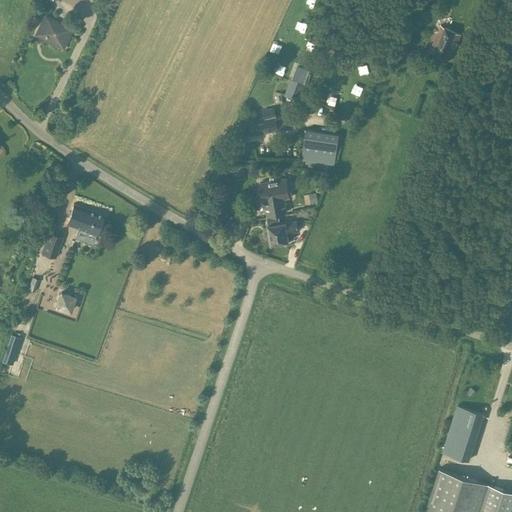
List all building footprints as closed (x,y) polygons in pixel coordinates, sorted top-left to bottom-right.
[(67,27),(47,17),(45,21),(43,19),(37,32),(46,37),(45,39),(55,44),(57,41),(65,45),(69,36),(64,34),(67,27)] [(306,29),(308,21),(300,19),(298,27),(306,29)] [(492,24),(481,19),(478,28),(488,33),(492,24)] [(460,34),(441,26),(430,51),(449,60),(460,34)] [(281,51),(285,41),(276,37),(272,47),(281,51)] [(298,98),(309,71),(296,66),(285,94),(298,98)] [(319,106),(322,98),(313,94),(314,92),(306,89),(302,100),(319,106)] [(285,114),(277,115),(275,106),(262,109),(264,118),(249,121),(252,134),(287,126),(285,114)] [(339,133),(306,129),(302,150),(301,159),(335,163),(336,155),(339,133)] [(242,163),(232,164),(233,171),(243,170),(242,163)] [(267,217),(279,215),(278,214),(287,212),(285,199),(289,198),(286,178),(261,183),(267,217)] [(318,201),(316,192),(309,193),(311,203),(318,201)] [(66,224),(81,229),(81,231),(87,233),(88,231),(97,234),(103,214),(73,204),(66,224)] [(280,224),(279,215),(267,217),(271,245),(281,243),(283,244),(286,243),(287,242),(289,241),(287,234),(298,232),(298,231),(297,222),(288,223),(288,222),(280,224)] [(63,236),(49,231),(41,252),(56,257),(63,236)] [(39,279),(33,277),(29,289),(35,291),(39,279)] [(81,299),(74,297),(61,292),(56,305),(77,312),(81,299)] [(11,334),(4,353),(2,361),(12,364),(21,337),(11,334)] [(484,413),(457,404),(442,451),(469,460),(484,413)] [(511,511),(511,491),(487,484),(439,468),(424,511),(511,511)]
